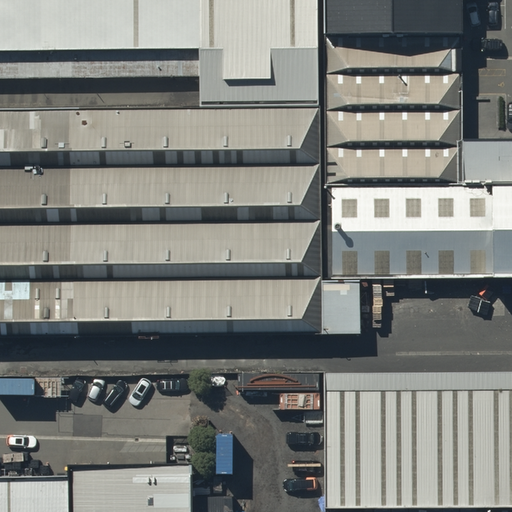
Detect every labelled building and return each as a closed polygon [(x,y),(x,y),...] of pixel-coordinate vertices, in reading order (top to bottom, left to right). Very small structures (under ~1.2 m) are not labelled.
[(194,86),(307,85),(306,10),(305,0),(0,0),(0,57),(193,55),(194,86)] [(457,0),(305,0),(306,10),(324,11),(458,9),(457,0)] [(462,144),(458,9),(324,11),(326,189),(462,188),(462,144)] [(307,90),(0,93),(0,315),(321,313),(319,90),(307,90)] [(511,143),(462,144),(462,188),(511,187),(511,143)] [(511,187),(462,188),(326,189),(324,285),(511,284),(511,187)] [(511,366),(323,368),(324,501),(511,499),(511,366)] [(69,481),(69,511),(192,511),(192,468),(69,469),(69,481)] [(69,511),(69,481),(0,482),(0,511),(69,511)]
